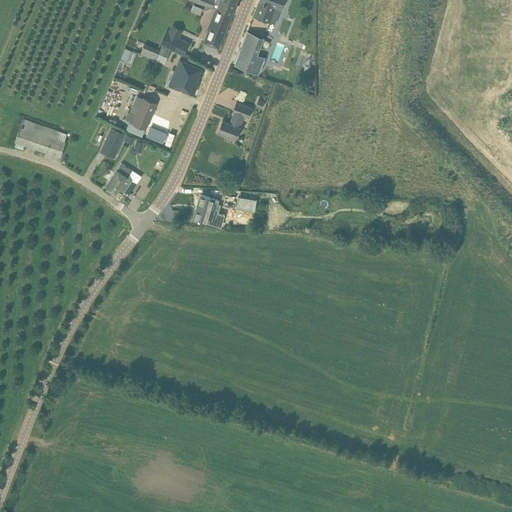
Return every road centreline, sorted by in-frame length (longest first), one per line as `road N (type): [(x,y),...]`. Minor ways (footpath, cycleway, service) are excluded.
road 1 (unclassified): [(0,496),(55,355),(145,221)]
road 2 (unclassified): [(145,221),(196,139),(249,0)]
road 3 (unclassified): [(145,221),(65,171),(0,151)]
